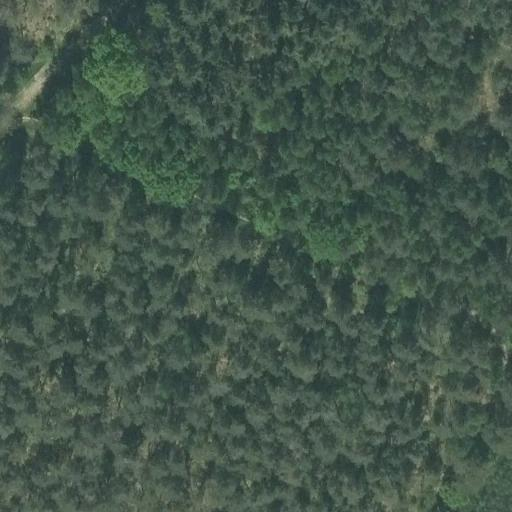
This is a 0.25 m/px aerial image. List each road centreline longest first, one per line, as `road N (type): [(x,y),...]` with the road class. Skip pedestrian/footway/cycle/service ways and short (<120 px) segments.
road 1 (track): [(511,325),(28,91),(0,119)]
road 2 (track): [(511,362),(420,511)]
